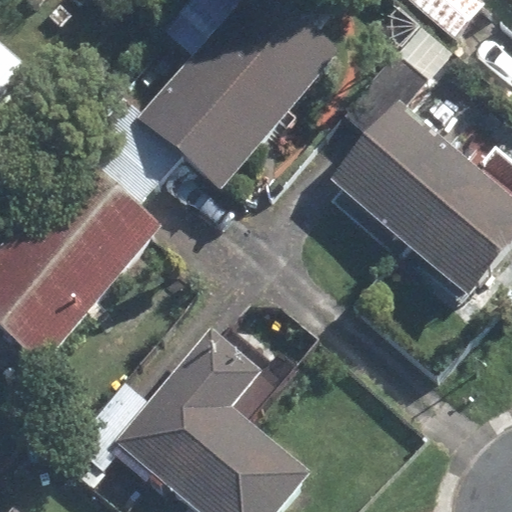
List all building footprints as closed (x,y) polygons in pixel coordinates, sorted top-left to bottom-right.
[(135,104),(109,134),(172,190),(195,164),(236,199),(356,60),(286,0),(264,0),(158,123),(135,104)] [(414,0),(467,46),(496,11),(483,0),(414,0)] [(90,48),(105,51),(109,28),(94,25),(90,48)] [(0,120),(42,74),(0,36),(0,120)] [(424,60),(438,73),(450,60),(435,47),(424,60)] [(347,187),(486,306),(511,275),(511,195),(418,114),(441,88),(408,60),(356,119),(384,143),(347,187)] [(172,190),(109,134),(88,156),(97,165),(0,276),(0,321),(59,373),(179,236),(153,212),(172,190)] [(139,511),(168,479),(207,511),(304,511),(327,486),(246,416),(277,381),(228,338),(165,410),(138,388),(73,462),(130,511),(139,511)] [(17,472),(30,482),(39,470),(25,460),(17,472)]
